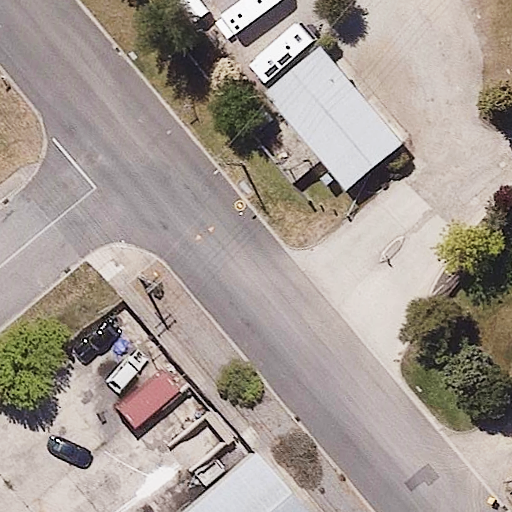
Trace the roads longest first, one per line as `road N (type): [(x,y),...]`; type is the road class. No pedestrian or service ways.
road 1 (residential): [(133,153),(432,511)]
road 2 (residential): [(15,0),(133,153)]
road 3 (residential): [(133,153),(0,266)]
